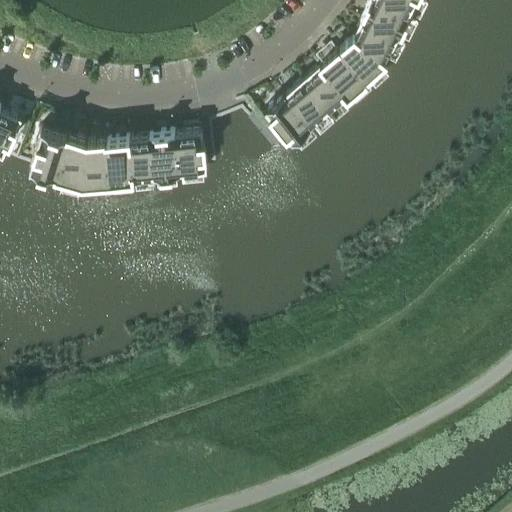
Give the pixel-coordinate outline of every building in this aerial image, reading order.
[(386,0),(367,0),(361,13),(397,30),(407,10),(386,0)] [(386,0),(407,10),(412,0),(386,0)] [(355,29),(354,30),(385,55),(397,30),(361,13),(360,14),(362,15),(355,29)] [(339,41),(338,42),(365,73),(385,55),(354,30),(340,42),(339,41)] [(338,42),(321,57),(347,88),(365,73),(338,42)] [(321,59),(302,75),(327,105),(347,88),(321,57),(320,58),(321,59)] [(285,88),(284,89),(310,120),(327,105),(302,75),(286,89),(285,88)] [(284,89),(265,104),(286,129),(288,131),(291,135),(310,120),(284,89)] [(0,100),(0,147),(2,148),(3,148),(4,145),(8,137),(10,138),(16,125),(15,124),(20,113),(0,102),(1,101),(0,100)] [(30,160),(55,168),(56,168),(69,129),(68,129),(67,130),(42,122),(31,157),(30,160)] [(175,126),(174,126),(178,167),(179,167),(205,164),(205,158),(205,155),(204,151),(206,151),(205,137),(203,137),(201,125),(175,128),(175,126)] [(174,126),(151,128),(155,169),(154,169),(154,171),(179,168),(179,167),(178,167),(174,126)] [(130,132),(128,132),(132,172),(154,169),(155,169),(151,128),(150,128),(150,130),(130,132)] [(55,168),(55,169),(83,177),(83,176),(87,135),(69,129),(56,168),(55,168)] [(107,133),(106,133),(110,174),(111,174),(113,174),(132,172),(128,132),(107,134),(107,133)] [(83,176),(83,177),(111,175),(111,174),(110,174),(106,133),(87,135),(83,176)]
